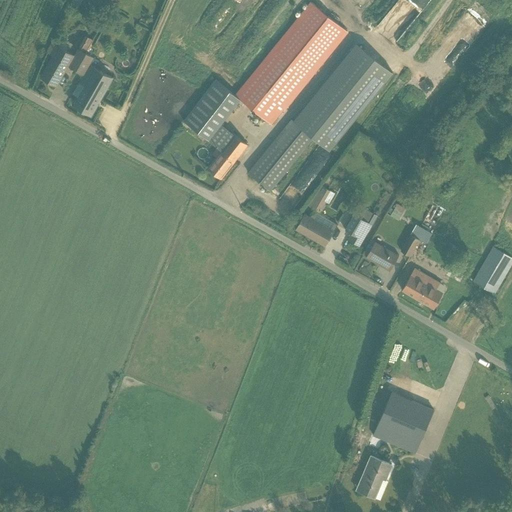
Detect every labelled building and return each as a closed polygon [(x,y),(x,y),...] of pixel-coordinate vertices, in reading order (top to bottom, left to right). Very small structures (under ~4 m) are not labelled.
[(418,0),(415,4),(429,15),(441,0),(418,0)] [(311,1),(234,93),(272,124),(348,32),(311,1)] [(271,22),(263,34),(271,39),(279,27),(271,22)] [(394,73),(357,43),(294,120),(291,118),(247,172),(270,191),(314,138),(330,151),(394,73)] [(56,86),(74,55),(58,46),(40,77),(56,86)] [(74,106),(91,116),(112,79),(95,69),(74,106)] [(222,124),(240,100),(215,79),(183,120),(224,153),(238,137),(222,124)] [(222,178),(249,146),(238,137),(224,153),(211,170),(222,178)] [(335,204),(339,207),(348,193),(339,187),(335,193),(327,188),(317,204),(330,213),(335,204)] [(407,203),(401,215),(408,219),(415,207),(407,203)] [(296,230),(327,247),(338,227),(306,210),(296,230)] [(427,223),(412,249),(426,257),(441,231),(427,223)] [(417,238),(407,232),(400,244),(409,250),(417,238)] [(363,258),(389,273),(399,255),(373,241),(363,258)] [(511,249),(503,245),(485,281),(510,293),(511,288),(511,249)] [(403,292),(433,311),(443,295),(429,287),(435,278),(417,267),(403,292)] [(373,435),(415,453),(433,410),(391,392),(373,435)] [(392,462),(371,453),(356,488),(377,497),(392,462)]
